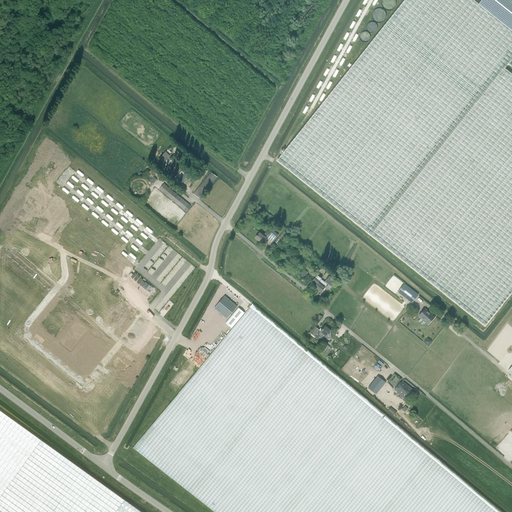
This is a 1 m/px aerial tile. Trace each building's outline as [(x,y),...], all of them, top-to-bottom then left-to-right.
[(511,0),(481,0),(479,4),(473,0),(405,0),(277,161),(485,326),(511,291),(511,74),(505,68),(508,64),(509,64),(511,66),(511,0)] [(377,13),(374,15),(376,18),(379,22),(385,16),(380,10),(377,13)] [(163,164),(170,156),(166,152),(158,159),(163,164)] [(179,179),(184,183),(192,174),(187,170),(179,179)] [(199,199),(218,178),(211,172),(193,194),(199,199)] [(191,206),(189,205),(164,184),(159,190),(184,211),(186,212),(191,206)] [(97,206),(89,215),(141,258),(148,248),(97,206)] [(73,208),(30,259),(40,267),(82,215),(73,208)] [(269,234),(268,235),(266,233),(264,236),(260,233),(255,239),(261,243),(266,237),(266,238),(272,243),(278,235),(272,230),(269,234)] [(321,292),(327,284),(321,279),(322,278),(318,274),(312,282),(316,285),(314,287),(319,291),(318,291),(320,293),(320,292),(321,292)] [(41,275),(0,324),(0,328),(7,334),(50,283),(41,275)] [(330,276),(325,282),(332,287),(337,281),(330,276)] [(412,303),(419,294),(404,283),(398,292),(412,303)] [(225,296),(214,308),(227,319),(237,306),(225,296)] [(503,511),(253,303),(133,448),(214,511),(503,511)] [(126,304),(109,325),(118,332),(135,311),(126,304)] [(238,307),(226,323),(232,328),(245,313),(238,307)] [(435,317),(425,308),(419,315),(428,324),(435,317)] [(211,332),(213,334),(221,324),(219,322),(211,332)] [(326,337),(325,338),(325,339),(332,339),(331,332),(331,331),(325,327),(320,332),(319,331),(319,330),(314,326),(309,333),(314,336),(317,339),(320,336),(321,336),(323,334),(326,337)] [(22,343),(14,352),(65,395),(73,386),(22,343)] [(125,352),(82,403),(91,411),(134,359),(125,352)] [(395,387),(402,380),(395,374),(388,381),(395,387)] [(386,383),(381,378),(374,387),(379,391),(386,383)] [(403,382),(397,389),(402,393),(401,395),(404,398),(412,389),(403,382)] [(140,511),(0,411),(0,511),(140,511)]
